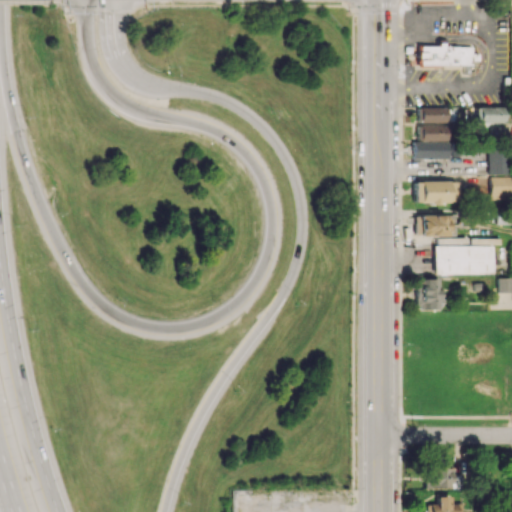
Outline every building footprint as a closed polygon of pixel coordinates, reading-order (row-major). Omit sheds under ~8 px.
[(414,45),(414,67),(473,67),(473,45),(414,45)] [(474,106),(474,122),(504,123),(504,107),(474,106)] [(445,107),(417,107),(417,140),(445,141),(445,107)] [(411,157),(447,159),(447,142),(412,141),(411,157)] [(487,174),(508,175),(508,148),(487,147),(487,174)] [(511,176),(489,177),(489,199),(511,198),(511,176)] [(412,181),(412,203),(456,202),(455,181),(412,181)] [(454,214),(414,215),(414,236),(454,235),(454,214)] [(433,273),(494,273),(494,238),(467,238),(433,237),(433,273)] [(511,278),(497,277),(497,292),(511,292),(511,278)] [(438,279),(414,278),(414,309),(441,309),(442,287),(438,287),(438,279)] [(424,488),(453,488),(452,467),(424,468),(424,488)]
